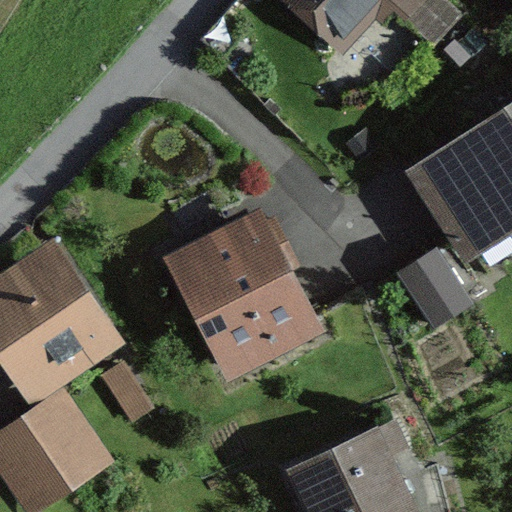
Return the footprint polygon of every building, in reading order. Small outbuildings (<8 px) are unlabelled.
[(281,0),(342,54),(376,17),(391,0),(281,0)] [(443,0),(391,0),(376,17),(383,23),(393,12),(432,48),(461,16),(443,0)] [(511,102),(404,172),(463,264),(511,233),(511,102)] [(273,217),(265,221),(257,207),(162,258),(229,382),(324,331),(291,271),(300,266),(273,217)] [(0,367),(29,409),(62,387),(123,345),(51,240),(0,274),(0,367)] [(431,330),(473,305),(438,248),(396,273),(431,330)] [(156,405),(125,359),(100,375),(131,421),(156,405)] [(37,511),(112,461),(62,387),(29,409),(0,428),(0,476),(24,511),(37,511)] [(417,511),(391,455),(407,448),(394,421),(378,429),(376,425),(283,470),(303,511),(417,511)]
